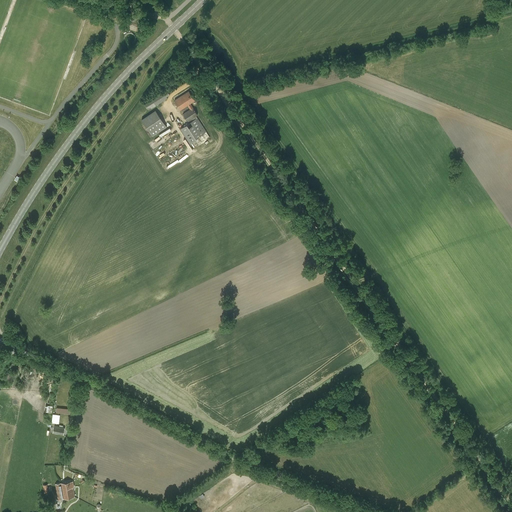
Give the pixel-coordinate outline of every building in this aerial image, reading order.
[(145,105),(148,111),(168,99),(163,91),(144,103),(145,105)] [(188,105),(191,104),(195,101),(189,91),(175,100),(181,110),(188,105)] [(198,115),(191,104),(188,105),(191,109),(183,114),(189,123),(181,129),(194,149),(210,138),(196,116),(198,115)] [(177,115),(176,117),(183,125),(185,123),(177,115)] [(167,127),(164,122),(163,121),(161,117),(147,127),(153,136),(167,127)] [(174,166),(185,159),(183,156),(172,164),(174,166)] [(47,404),(45,411),(52,413),(54,406),(47,404)] [(54,426),(53,433),(63,435),(65,428),(54,426)] [(73,481),(61,483),(63,499),(74,497),(73,488),(74,487),(73,481)]
